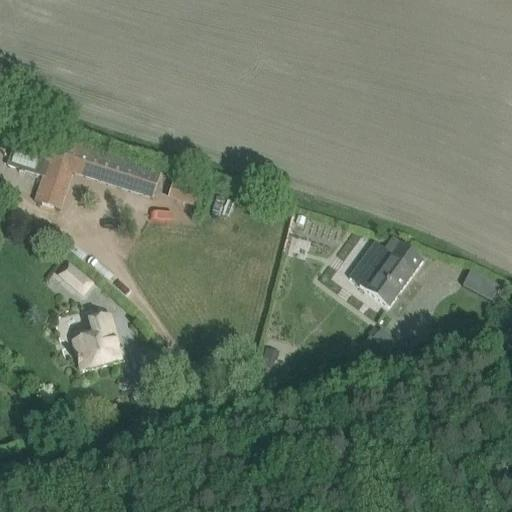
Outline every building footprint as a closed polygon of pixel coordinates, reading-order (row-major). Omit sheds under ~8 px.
[(153,201),(161,177),(20,130),(8,167),(44,179),(36,204),(61,212),(73,175),(153,201)] [(104,232),(125,246),(131,237),(110,223),(104,232)] [(388,310),(423,263),(394,241),(385,252),(375,245),(360,265),(370,273),(359,288),(388,310)] [(61,278),(84,297),(92,287),(69,268),(61,278)] [(75,346),(79,363),(78,363),(79,367),(80,366),(83,374),(121,363),(109,317),(91,321),(96,339),(75,346)] [(397,346),(381,331),(372,341),(388,356),(397,346)]
